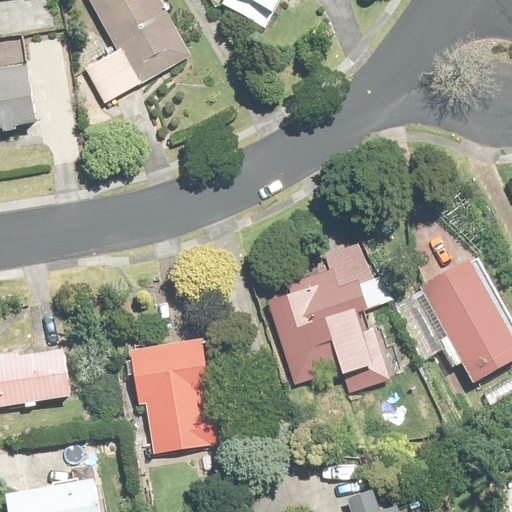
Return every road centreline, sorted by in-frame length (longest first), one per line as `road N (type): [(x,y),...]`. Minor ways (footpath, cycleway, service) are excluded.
road 1 (residential): [(389,78),(332,129),(227,191),(143,217),(0,242)]
road 2 (residential): [(511,125),(483,125),(389,78)]
